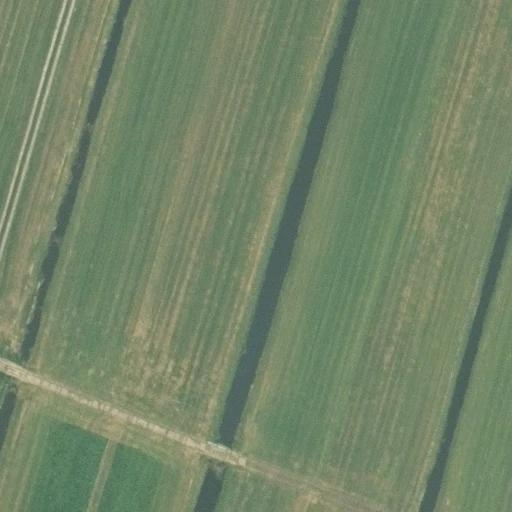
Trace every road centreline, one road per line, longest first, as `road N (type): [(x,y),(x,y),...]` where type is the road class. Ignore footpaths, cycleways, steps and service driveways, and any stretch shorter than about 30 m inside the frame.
road 1 (track): [(370,511),(0,364)]
road 2 (track): [(0,244),(69,0)]
